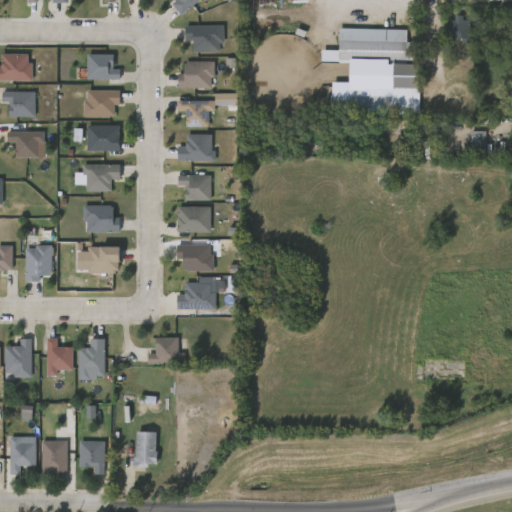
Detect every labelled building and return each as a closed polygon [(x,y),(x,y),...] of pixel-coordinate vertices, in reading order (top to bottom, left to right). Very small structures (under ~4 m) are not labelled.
[(27,0),(2,0),(3,3),(18,3),(18,9),(28,10),(27,0)] [(69,0),(42,0),(43,9),(58,9),(57,2),(70,1),(69,0)] [(79,0),(79,1),(95,2),(95,9),(105,9),(105,0),(79,0)] [(176,0),(172,3),(178,13),(201,0),(176,0)] [(460,15),(460,20),(467,20),(467,27),(459,27),(459,38),(452,38),(452,41),(446,41),(446,20),(452,20),(452,15),(460,15)] [(223,26),(185,26),(185,42),(193,42),(193,53),(223,53),(223,26)] [(408,29),(407,42),(416,42),(416,61),(322,60),(322,39),(339,40),(339,28),(408,29)] [(31,53),(31,62),(35,62),(35,79),(0,79),(0,65),(5,65),(5,53),(31,53)] [(117,53),(116,68),(123,68),(123,78),(91,78),(91,53),(117,53)] [(110,86),(110,76),(104,76),(104,61),(77,62),(78,86),(110,86)] [(212,61),(212,65),(218,65),(218,76),(214,76),(214,87),(181,87),(181,73),(188,73),(187,61),(212,61)] [(168,81),(168,95),(204,95),(203,68),(174,68),(174,81),(168,81)] [(113,116),(87,115),(87,100),(90,100),(90,89),(123,89),(123,103),(118,103),(118,114),(113,114),(113,116)] [(38,91),(38,115),(12,115),(12,101),(6,101),(6,91),(38,91)] [(349,107),(328,106),(328,94),(368,94),(368,107),(349,107)] [(75,124),(105,123),(104,112),(110,112),(110,97),(75,98),(75,124)] [(0,123),(26,123),(25,98),(0,98),(0,123)] [(212,110),(206,110),(206,125),(189,125),(189,109),(181,109),(181,100),(212,100),(212,110)] [(384,103),(322,102),(322,116),(383,118),(384,103)] [(109,150),(90,149),(90,124),(123,125),(123,150),(109,150)] [(484,153),(471,153),(472,130),(487,131),(486,153),(484,153)] [(110,132),(77,132),(77,158),(110,157),(110,132)] [(44,133),(7,133),(7,145),(15,145),(15,158),(44,158),(44,133)] [(209,148),(212,149),(212,159),(181,159),(181,146),(191,146),(191,134),(209,134),(209,148)] [(476,139),(461,138),(460,159),(475,160),(476,139)] [(123,167),(123,178),(115,178),(115,182),(113,182),(113,190),(89,190),(89,174),(86,174),(86,164),(123,164),(123,167)] [(102,198),(102,186),(110,186),(110,171),(70,171),(70,191),(77,191),(77,198),(102,198)] [(214,175),(213,195),(209,199),(188,199),(189,185),(181,184),(182,174),(214,175)] [(201,182),(168,182),(168,193),(175,193),(175,207),(201,207),(201,182)] [(114,205),(117,206),(117,214),(125,214),(125,231),(90,231),(90,221),(87,221),(87,205),(114,205)] [(190,231),(181,230),(181,206),(208,206),(208,231),(190,231)] [(110,239),(110,224),(104,224),(104,212),(75,212),(75,239),(110,239)] [(29,281),(29,248),(38,248),(38,244),(55,244),(53,275),(43,274),(43,281),(29,281)] [(208,254),(212,255),(212,270),(180,268),(181,244),(208,244),(208,254)] [(0,270),(0,245),(15,245),(15,268),(7,268),(7,270),(0,270)] [(117,273),(91,272),(92,246),(126,246),(126,261),(122,261),(122,270),(117,269),(117,273)] [(42,253),(15,254),(16,289),(30,288),(30,282),(42,282),(42,253)] [(78,280),(110,280),(110,253),(79,253),(78,280)] [(209,282),(209,291),(213,291),(213,308),(180,308),(180,293),(183,293),(183,282),(209,282)] [(60,338),(60,346),(76,346),(76,369),(60,369),(60,375),(50,375),(51,337),(60,338)] [(181,338),(181,353),(188,352),(188,363),(152,364),(152,353),(160,353),(159,337),(181,337),(181,338)] [(34,338),(34,376),(16,376),(16,372),(8,372),(8,346),(24,345),(24,338),(34,338)] [(108,338),(108,376),(98,376),(98,372),(82,372),(81,347),(93,347),(93,338),(108,338)] [(169,344),(145,344),(146,360),(138,360),(139,371),(175,370),(175,359),(169,359),(169,344)] [(63,376),(63,354),(48,353),(48,345),(37,345),(37,382),(48,382),(48,376),(63,376)] [(95,345),(81,345),(81,354),(69,355),(69,386),(95,385),(95,345)] [(0,379),(4,380),(4,384),(22,384),(22,346),(11,346),(11,353),(0,353),(0,379)] [(157,452),(157,465),(148,465),(148,468),(133,468),(134,457),(136,457),(137,431),(157,432),(156,452),(157,452)] [(23,436),(23,442),(38,442),(38,466),(24,465),(23,474),(13,474),(13,436),(23,436)] [(125,472),(146,473),(147,439),(126,438),(125,472)] [(108,463),(108,474),(97,474),(97,467),(82,466),(83,440),(109,441),(108,463)] [(70,441),(70,445),(77,445),(77,458),(70,458),(70,474),(45,474),(45,441),(70,441)] [(32,447),(32,481),(58,480),(57,447),(32,447)] [(69,474),(85,474),(84,481),(95,481),(95,448),(70,448),(69,474)]
